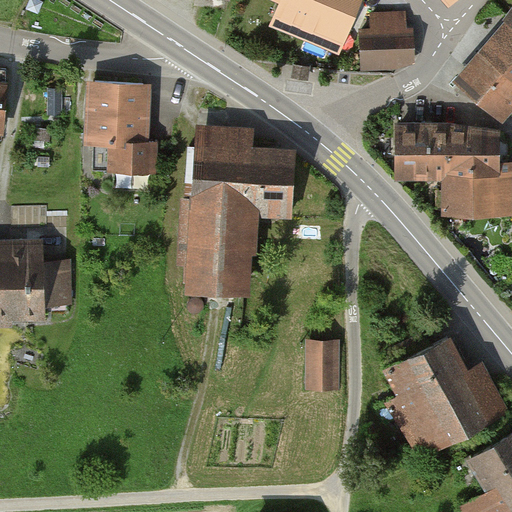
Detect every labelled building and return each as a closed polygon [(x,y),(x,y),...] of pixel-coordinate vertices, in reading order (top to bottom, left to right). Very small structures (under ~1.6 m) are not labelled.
[(341,52),(362,0),(277,0),(283,2),(274,25),(341,52)] [(511,3),(454,77),(505,117),(511,108),(511,3)] [(374,27),(361,28),(364,69),(418,66),(414,9),(373,12),(374,27)] [(313,66),(295,64),(294,77),(311,79),(313,66)] [(11,81),(0,79),(0,132),(7,133),(11,81)] [(152,82),(89,82),(89,142),(95,142),(95,170),(156,170),(156,143),(151,143),(152,82)] [(505,122),(399,122),(399,180),(445,180),(445,215),(511,215),(511,161),(505,161),(505,122)] [(256,128),(198,124),(188,293),(254,297),(260,215),(295,217),(300,149),(255,146),(256,128)] [(48,259),(47,235),(0,236),(0,323),(47,321),(46,307),(74,306),(72,258),(48,259)] [(456,334),(387,370),(402,397),(391,403),(422,462),(511,414),(511,412),(485,362),(474,367),(456,334)] [(341,337),(307,337),(307,391),(341,390),(341,337)] [(511,511),(511,437),(468,464),(488,495),(463,511),(464,511),(511,511)]
